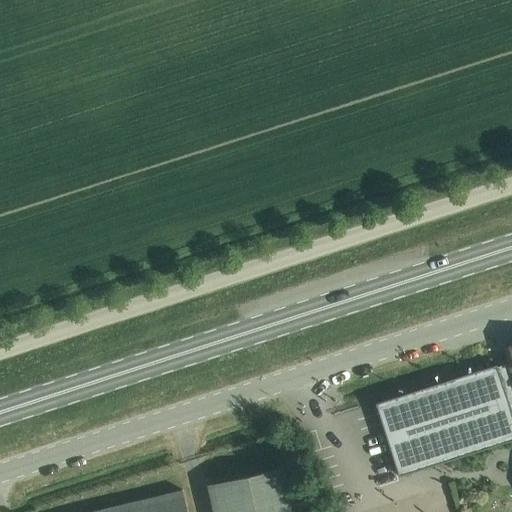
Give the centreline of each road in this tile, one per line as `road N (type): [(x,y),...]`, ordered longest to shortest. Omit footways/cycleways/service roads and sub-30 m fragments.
road 1 (primary): [(0,408),(511,241)]
road 2 (unclassified): [(0,349),(511,183)]
road 3 (unclassified): [(0,475),(511,311)]
